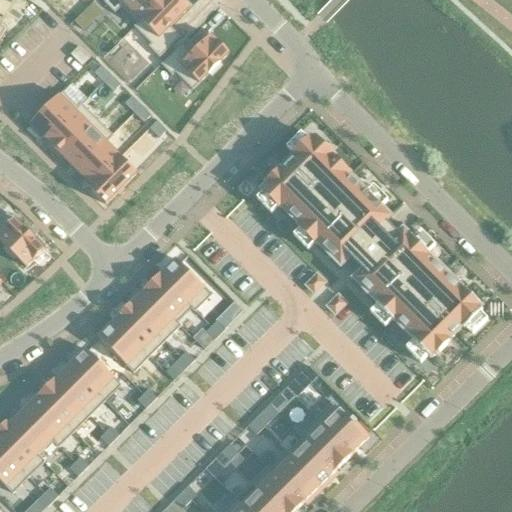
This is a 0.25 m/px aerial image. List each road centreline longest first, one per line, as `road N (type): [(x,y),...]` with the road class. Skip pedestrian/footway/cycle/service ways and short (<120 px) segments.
road 1 (residential): [(310,69),(511,271)]
road 2 (residential): [(310,69),(115,267)]
road 3 (residential): [(511,347),(345,511)]
road 4 (residential): [(115,267),(0,160)]
road 5 (residential): [(115,267),(42,333),(0,357)]
